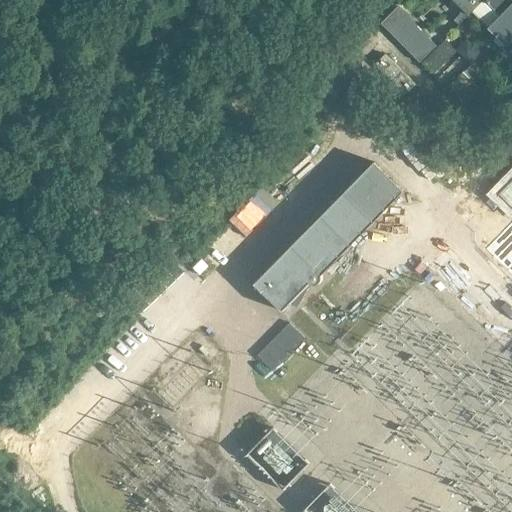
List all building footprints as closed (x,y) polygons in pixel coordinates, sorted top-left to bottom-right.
[(452,0),(468,15),(482,0),(452,0)] [(482,0),(468,15),(469,16),(484,1),(500,17),(488,30),(506,47),(511,40),(511,3),(508,0),(482,0)] [(422,62),(439,45),(398,6),(382,23),(422,62)] [(452,13),(442,24),(460,39),(470,28),(452,13)] [(409,78),(386,55),(376,65),(399,89),(409,78)] [(426,78),(440,88),(457,67),(443,56),(426,78)] [(470,80),(463,73),(448,88),(456,95),(470,80)] [(479,89),(472,82),(457,96),(464,104),(479,89)] [(459,117),(475,132),(482,125),(466,109),(459,117)] [(375,163),(255,285),(283,313),(310,285),(313,286),(316,287),(319,286),(322,283),(323,280),(322,277),(405,192),(375,163)] [(511,181),(499,195),(511,207),(511,181)] [(182,272),(166,255),(123,295),(140,312),(182,272)] [(305,339),(290,324),(258,356),(273,371),(305,339)] [(267,474),(287,495),(301,483),(281,461),(267,474)]
